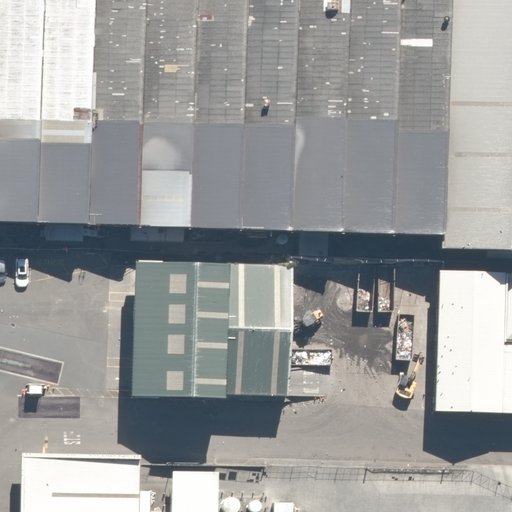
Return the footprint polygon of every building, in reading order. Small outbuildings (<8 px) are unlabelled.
[(0,0),(0,224),(439,236),(445,0),(0,0)] [(511,0),(445,0),(439,236),(438,249),(511,251),(511,0)] [(259,287),(108,282),(104,423),(255,427),(259,287)] [(469,299),(406,297),(402,431),(511,434),(511,370),(467,370),(469,299)] [(215,511),(217,465),(170,464),(169,511),(215,511)] [(0,511),(101,511),(103,474),(0,470),(0,511)]
